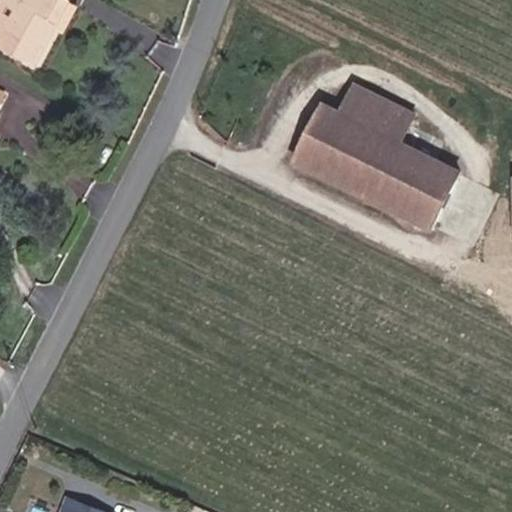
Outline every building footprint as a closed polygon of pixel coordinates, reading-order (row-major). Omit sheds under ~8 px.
[(0,48),(33,66),(52,31),(67,4),(58,0),(0,0),(0,2),(14,9),(3,30),(0,35),(0,48)] [(0,28),(3,30),(14,9),(0,2),(0,28)] [(52,31),(60,35),(75,8),(67,4),(52,31)] [(379,145),(393,118),(347,94),(333,122),(379,145)] [(0,132),(13,108),(0,101),(0,132)] [(458,185),(392,152),(407,125),(393,118),(379,145),(333,122),(316,113),(288,168),(430,240),(458,185)]
